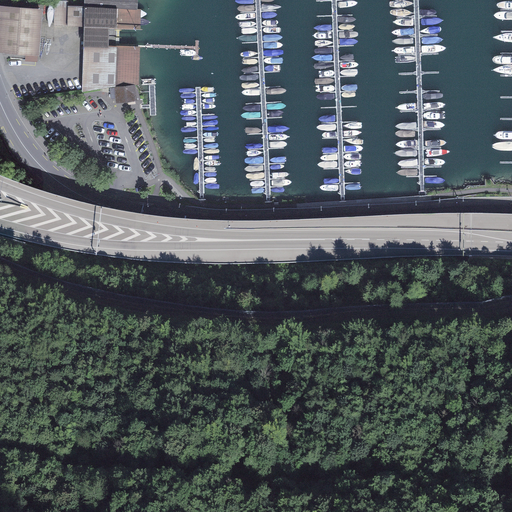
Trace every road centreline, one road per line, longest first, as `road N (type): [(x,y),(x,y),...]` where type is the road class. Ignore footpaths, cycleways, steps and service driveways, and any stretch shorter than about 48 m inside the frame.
road 1 (primary): [(0,102),(37,162),(98,201),(225,214),(511,205)]
road 2 (track): [(0,267),(78,294),(213,318),(277,322),(511,306)]
road 3 (track): [(0,451),(95,473),(218,476),(290,491),(431,484),(511,492)]
road 4 (motorway): [(362,233),(121,217),(0,185)]
road 5 (motorway): [(362,233),(171,238),(0,216)]
road 6 (motorway): [(254,511),(124,445),(0,361)]
road 7 (motorway): [(511,234),(362,233)]
road 8 (motorway): [(0,425),(98,511)]
